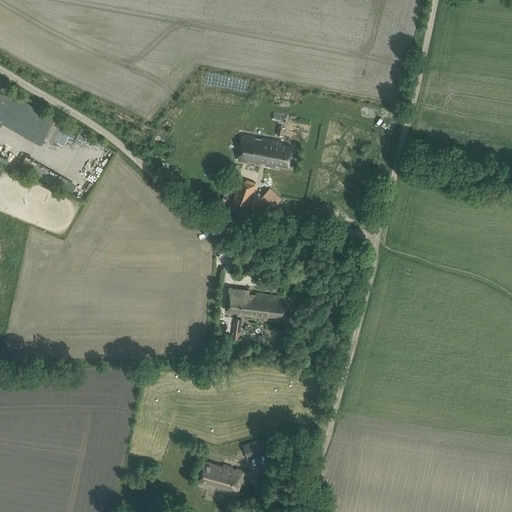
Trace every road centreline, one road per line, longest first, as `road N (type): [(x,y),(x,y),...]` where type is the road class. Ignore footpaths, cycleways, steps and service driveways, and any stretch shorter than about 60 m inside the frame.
road 1 (track): [(0,68),(105,133),(192,208),(261,229),(375,235)]
road 2 (track): [(375,235),(435,0)]
road 3 (track): [(376,248),(324,448)]
road 4 (track): [(376,248),(491,282),(511,297)]
